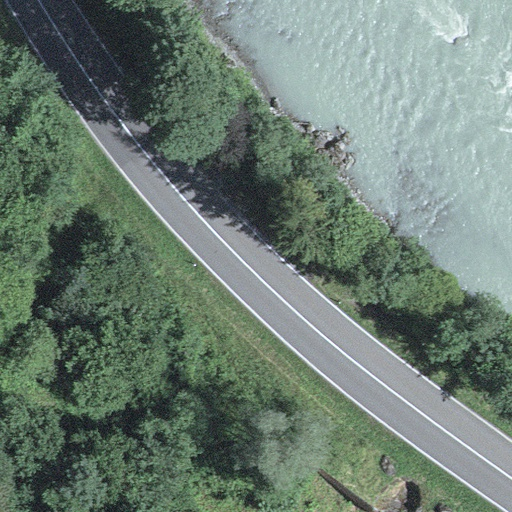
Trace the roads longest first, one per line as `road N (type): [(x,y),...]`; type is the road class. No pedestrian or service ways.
road 1 (secondary): [(34,0),(138,142),(279,303),(511,482)]
road 2 (track): [(138,142),(60,254),(0,307)]
